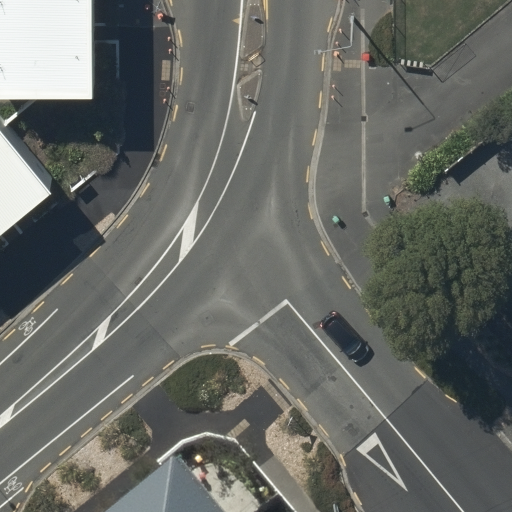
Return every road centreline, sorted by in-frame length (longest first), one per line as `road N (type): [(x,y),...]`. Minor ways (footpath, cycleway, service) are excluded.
road 1 (tertiary): [(194,228),(287,301),(462,511)]
road 2 (tertiary): [(194,228),(108,329),(0,422)]
road 3 (tertiary): [(253,0),(244,108),(194,228)]
